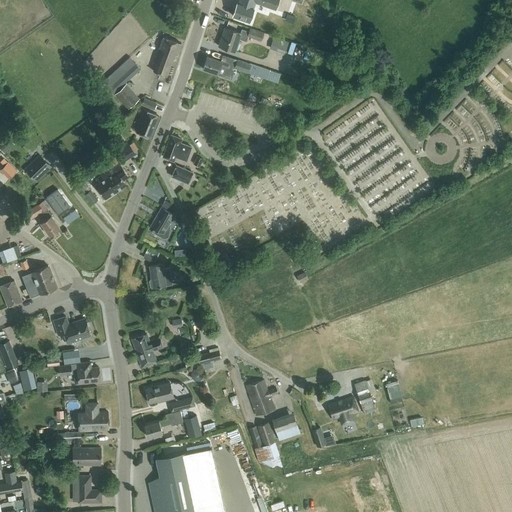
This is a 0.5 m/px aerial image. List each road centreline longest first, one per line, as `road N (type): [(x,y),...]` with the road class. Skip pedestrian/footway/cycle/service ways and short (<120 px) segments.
road 1 (residential): [(293,384),(227,339),(179,207),(150,158)]
road 2 (tertiary): [(123,511),(124,404),(110,291)]
road 3 (tertiary): [(150,158),(205,0)]
road 4 (tertiary): [(110,291),(120,235),(150,158)]
